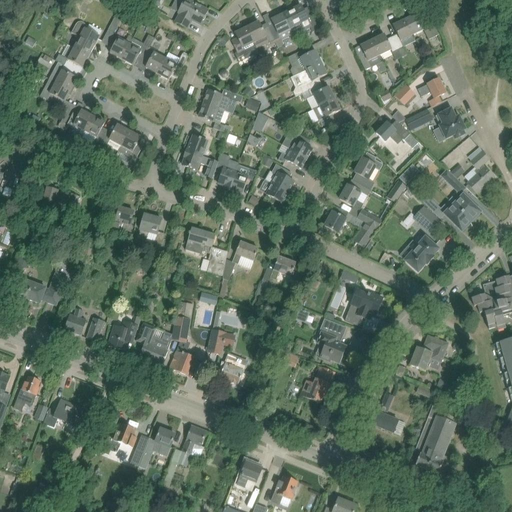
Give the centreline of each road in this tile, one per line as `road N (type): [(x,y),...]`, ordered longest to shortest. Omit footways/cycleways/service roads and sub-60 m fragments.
road 1 (secondary): [(329,462),(0,333)]
road 2 (residential): [(295,235),(360,107),(339,40)]
road 3 (residential): [(169,136),(86,94),(92,79),(108,71),(181,102)]
road 4 (residential): [(329,462),(371,358),(427,302)]
road 5 (residential): [(295,235),(150,187)]
road 6 (residential): [(427,302),(295,235)]
road 7 (residential): [(511,187),(453,59)]
road 8 (secondary): [(458,511),(329,462)]
road 9 (track): [(53,511),(110,389)]
